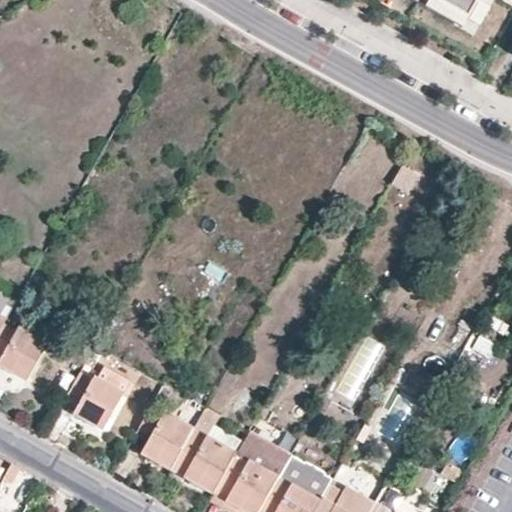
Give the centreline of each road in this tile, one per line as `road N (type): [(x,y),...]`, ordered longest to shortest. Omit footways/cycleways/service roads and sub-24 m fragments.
road 1 (residential): [(511,157),(226,0)]
road 2 (residential): [(0,434),(129,510)]
